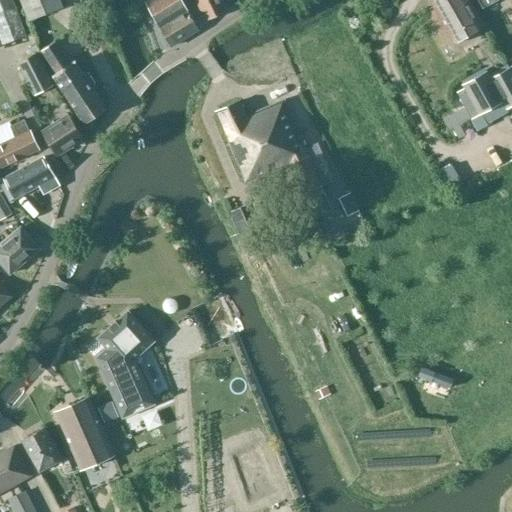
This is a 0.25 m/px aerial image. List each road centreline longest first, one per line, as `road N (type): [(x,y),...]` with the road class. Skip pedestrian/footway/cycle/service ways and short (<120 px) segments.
road 1 (residential): [(0,358),(111,117),(162,63),(265,0)]
road 2 (unknown): [(417,0),(421,17),(394,71),(416,123),(462,187),(511,168)]
